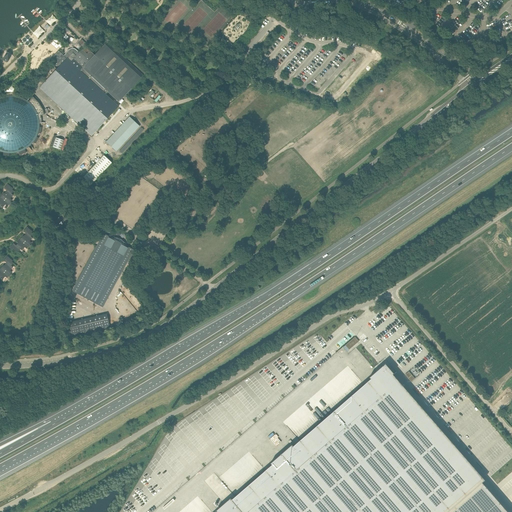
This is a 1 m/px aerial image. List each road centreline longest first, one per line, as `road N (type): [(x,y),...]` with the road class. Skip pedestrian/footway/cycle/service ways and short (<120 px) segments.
road 1 (tertiary): [(0,365),(89,355),(162,327),(511,58)]
road 2 (motorway): [(0,467),(193,356),(511,146)]
road 3 (motorway): [(511,131),(257,302),(51,424)]
road 4 (unclassified): [(0,510),(331,314),(390,291)]
road 5 (unclassified): [(511,431),(390,291)]
road 6 (unclassified): [(511,208),(390,291)]
